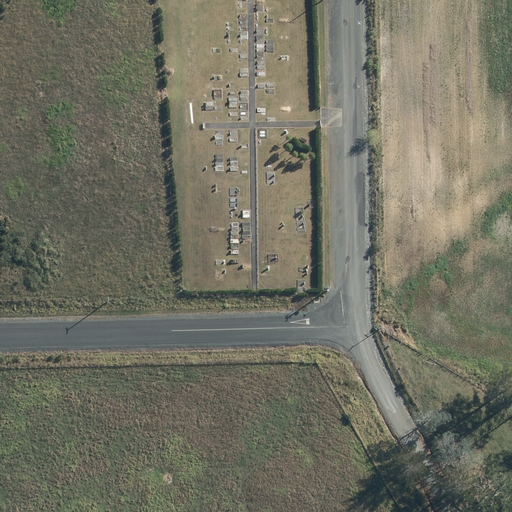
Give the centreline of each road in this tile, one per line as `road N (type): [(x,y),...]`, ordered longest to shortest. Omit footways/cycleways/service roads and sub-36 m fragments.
road 1 (track): [(421,0),(426,175),(439,193),(455,198),(477,177),(471,0)]
road 2 (residential): [(0,334),(350,325)]
road 3 (unclassified): [(350,325),(341,0)]
road 4 (unclassified): [(448,511),(350,325)]
